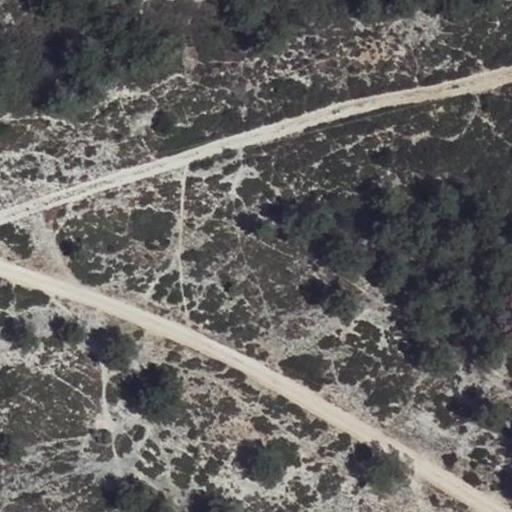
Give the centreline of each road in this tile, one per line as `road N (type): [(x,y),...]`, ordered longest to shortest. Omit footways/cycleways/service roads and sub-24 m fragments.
road 1 (track): [(489,511),(418,459),(255,367),(0,271)]
road 2 (track): [(0,218),(511,79)]
